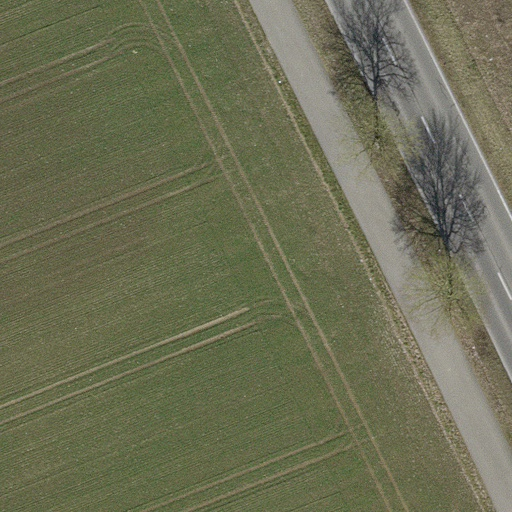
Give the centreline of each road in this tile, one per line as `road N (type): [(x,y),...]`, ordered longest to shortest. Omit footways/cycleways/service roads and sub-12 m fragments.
road 1 (track): [(511,483),(272,0)]
road 2 (secondary): [(366,0),(511,290)]
